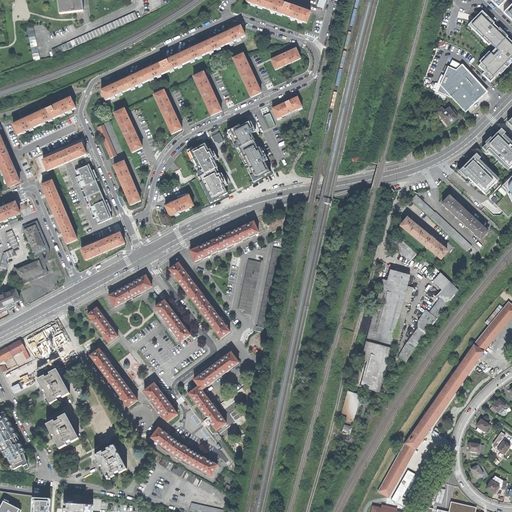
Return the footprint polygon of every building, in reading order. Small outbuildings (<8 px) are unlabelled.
[(59,0),(61,14),(81,11),(80,0),(59,0)] [(247,0),(247,2),(267,9),(270,0),(247,0)] [(280,2),(274,0),(270,0),(267,9),(287,16),(291,6),(280,2)] [(326,0),(319,0),(317,6),(324,9),(326,0)] [(300,9),(291,6),(287,16),(307,23),(311,13),(300,9)] [(491,44),(496,48),(479,65),(485,72),(483,74),(491,81),(499,73),(501,74),(511,62),(511,41),(493,23),(494,22),(482,10),(468,24),(490,45),(491,44)] [(135,12),(70,41),(73,47),(137,18),(135,12)] [(33,26),(26,28),(34,61),(40,59),(33,26)] [(229,32),(221,36),(225,45),(245,36),(241,27),(229,32)] [(210,41),(201,45),(206,54),(225,45),(221,36),(210,41)] [(52,49),(54,55),(73,47),(70,41),(52,49)] [(191,50),(181,54),(185,64),(206,54),(201,45),(191,50)] [(284,55),(271,61),(276,70),(301,59),(296,49),(284,55)] [(171,59),(161,64),(166,73),(185,64),(181,54),(171,59)] [(244,55),(233,59),(242,78),(252,74),(248,65),(244,55)] [(151,68),(141,73),(146,82),(166,73),(161,64),(151,68)] [(457,71),(450,68),(438,92),(452,98),(467,114),(489,92),(464,65),(457,71)] [(131,77),(122,82),(126,91),(146,82),(141,73),(131,77)] [(204,73),(194,78),(203,97),(213,92),(209,83),(204,73)] [(257,84),(252,74),(242,78),(251,98),(261,93),(257,84)] [(106,101),(126,91),(122,82),(111,87),(101,91),(106,101)] [(164,91),(154,96),(163,115),(173,110),(169,101),(164,91)] [(217,102),(213,92),(203,97),(211,116),(221,112),(217,102)] [(445,101),(446,97),(435,92),(433,96),(445,101)] [(285,104),(273,109),(277,119),(290,113),(302,107),(297,98),(285,104)] [(60,103),(51,108),(56,118),(75,109),(71,99),(60,103)] [(42,112),(32,116),(37,126),(56,118),(51,108),(42,112)] [(452,124),(457,120),(453,114),(455,112),(454,110),(451,112),(450,109),(446,112),(443,108),(436,114),(446,128),(452,124)] [(125,110),(115,114),(123,134),(134,129),(129,120),(125,110)] [(178,121),(173,110),(163,115),(172,134),(182,130),(178,121)] [(270,113),(263,116),(268,129),(276,126),(270,113)] [(37,126),(32,116),(23,121),(13,125),(18,135),(37,126)] [(227,132),(254,184),(257,182),(256,181),(260,178),(261,179),(271,174),(264,161),(267,160),(263,151),(262,152),(260,147),(258,148),(254,141),(256,140),(253,133),(255,132),(251,125),(250,126),(249,123),(240,127),(239,125),(227,132)] [(104,126),(97,128),(111,159),(117,156),(104,126)] [(138,139),(134,129),(123,134),(132,153),(143,148),(138,139)] [(510,134),(505,130),(485,150),(490,154),(491,153),(511,172),(511,170),(511,139),(508,136),(510,134)] [(219,132),(212,136),(215,142),(218,143),(218,144),(224,141),(219,132)] [(2,143),(0,143),(0,164),(1,167),(11,163),(7,154),(8,153),(8,152),(7,150),(6,151),(2,143)] [(198,178),(211,204),(223,198),(222,197),(228,194),(225,187),(228,185),(227,183),(230,182),(227,175),(223,177),(222,174),(220,175),(217,169),(218,168),(215,162),(220,160),(213,147),(208,150),(205,144),(190,152),(189,151),(188,152),(196,169),(198,168),(200,172),(198,172),(201,177),(198,178)] [(72,149),(62,153),(67,163),(86,155),(82,145),(72,149)] [(67,163),(62,153),(53,157),(43,161),(47,172),(67,163)] [(488,195),(502,181),(482,161),(484,160),(480,156),(463,173),(471,180),(472,179),(488,195)] [(124,162),(114,167),(122,186),(132,182),(129,173),(124,162)] [(11,163),(1,167),(10,187),(20,183),(16,174),(17,174),(16,172),(16,170),(14,171),(11,163)] [(78,178),(76,179),(93,219),(96,218),(98,225),(112,219),(109,212),(111,211),(107,201),(105,202),(103,198),(100,189),(97,182),(99,181),(95,171),(92,172),(89,165),(75,171),(78,178)] [(511,178),(503,187),(510,191),(511,197),(511,178)] [(50,206),(60,201),(52,182),(42,186),(46,196),(50,206)] [(137,192),(132,182),(122,186),(131,205),(141,201),(137,192)] [(411,200),(467,251),(472,246),(435,212),(416,195),(411,200)] [(177,202),(165,207),(170,217),(193,206),(189,196),(177,202)] [(442,204),(462,222),(469,214),(459,206),(450,197),(442,204)] [(59,225),(69,221),(60,201),(50,206),(54,215),(59,225)] [(0,210),(0,222),(20,214),(16,204),(7,207),(7,206),(5,207),(4,207),(4,209),(0,210)] [(462,222),(481,239),(488,232),(477,222),(469,214),(462,222)] [(421,243),(427,235),(420,230),(420,229),(418,227),(415,225),(414,225),(407,219),(401,227),(421,243)] [(77,240),(69,221),(59,225),(62,234),(67,245),(77,240)] [(29,225),(23,228),(25,232),(26,231),(30,241),(42,236),(40,231),(41,231),(40,229),(39,227),(38,228),(36,223),(30,226),(29,225)] [(190,252),(195,262),(258,233),(253,223),(246,226),(245,226),(244,226),(242,227),(243,228),(230,234),(230,233),(228,234),(227,234),(227,235),(214,241),(214,240),(212,241),(211,241),(211,242),(199,248),(198,247),(197,248),(195,249),(190,252)] [(6,233),(13,249),(19,246),(12,230),(6,233)] [(110,238),(100,242),(105,253),(124,244),(120,234),(110,238)] [(409,261),(416,254),(394,234),(387,241),(409,261)] [(434,241),(427,235),(421,243),(441,259),(447,252),(440,245),(437,242),(435,240),(434,241)] [(42,236),(30,241),(34,252),(33,252),(37,263),(38,262),(41,259),(41,253),(43,252),(43,251),(47,249),(45,245),(47,244),(46,242),(45,241),(44,241),(42,236)] [(91,246),(81,251),(85,261),(105,253),(100,242),(91,246)] [(257,326),(263,328),(279,248),(273,247),(257,326)] [(0,267),(0,270),(6,273),(8,265),(6,260),(16,255),(13,249),(3,253),(4,255),(3,255),(0,267)] [(18,269),(14,269),(14,276),(16,276),(18,280),(19,279),(21,284),(25,282),(25,283),(29,282),(28,281),(33,279),(38,276),(39,278),(42,276),(42,275),(46,273),(43,265),(45,262),(41,259),(38,262),(37,263),(18,271),(18,269)] [(237,312),(250,315),(261,262),(248,259),(237,312)] [(215,331),(221,339),(230,332),(179,264),(170,271),(177,280),(189,297),(202,314),(215,331)] [(436,275),(439,272),(433,266),(430,269),(436,275)] [(383,280),(367,341),(391,348),(395,349),(411,289),(406,288),(410,275),(400,273),(391,270),(387,281),(383,280)] [(393,366),(401,371),(415,349),(452,299),(459,291),(440,273),(432,281),(441,290),(436,296),(439,299),(432,309),(429,307),(427,310),(426,310),(418,321),(418,327),(407,341),(398,357),(399,358),(393,366)] [(108,297),(114,308),(152,287),(146,276),(137,281),(118,292),(108,297)] [(11,293),(0,297),(0,312),(8,309),(16,306),(15,302),(20,300),(16,291),(15,291),(13,285),(9,287),(11,293)] [(165,301),(155,308),(181,342),(190,336),(183,326),(171,310),(165,301)] [(511,316),(511,306),(509,303),(473,345),(483,353),(511,316)] [(108,344),(118,337),(94,305),(85,312),(90,320),(91,322),(92,323),(93,323),(103,336),(102,337),(103,338),(105,340),(108,344)] [(8,347),(13,356),(23,351),(27,359),(28,359),(29,360),(30,360),(29,358),(30,358),(26,349),(21,340),(14,344),(8,347)] [(354,385),(379,392),(391,348),(367,341),(366,341),(354,385)] [(415,450),(483,353),(473,345),(405,443),(406,443),(415,450)] [(1,363),(13,356),(8,347),(0,351),(0,365),(4,372),(6,371),(1,363)] [(128,408),(137,401),(99,350),(90,357),(96,366),(109,382),(121,399),(128,408)] [(239,363),(231,353),(220,362),(205,372),(194,381),(198,387),(201,391),(211,383),(212,384),(214,382),(214,381),(226,373),(227,372),(229,371),(230,370),(239,363)] [(45,376),(38,380),(44,391),(45,390),(46,391),(46,393),(45,393),(51,404),(58,400),(57,398),(62,396),(63,398),(71,394),(57,370),(50,374),(51,375),(46,378),(45,376)] [(167,422),(177,415),(173,409),(173,408),(172,406),(171,405),(170,405),(161,393),(160,391),(159,390),(154,384),(144,391),(167,422)] [(226,424),(201,391),(198,387),(188,394),(197,405),(209,421),(216,431),(226,424)] [(342,433),(350,435),(351,432),(351,431),(351,429),(352,429),(354,423),(356,424),(364,396),(347,391),(338,423),(342,424),(343,420),(345,421),(342,433)] [(495,413),(498,411),(501,414),(505,411),(503,409),(506,406),(505,406),(507,404),(503,400),(501,402),(499,399),(492,406),(490,408),(495,413)] [(7,416),(4,412),(0,413),(0,443),(1,445),(2,445),(5,451),(4,451),(14,470),(22,465),(25,470),(29,468),(23,450),(22,447),(20,443),(19,443),(16,438),(17,437),(15,433),(15,432),(12,426),(9,420),(8,420),(6,416),(7,416)] [(54,421),(47,425),(53,436),(54,435),(55,436),(55,437),(54,438),(60,449),(67,445),(66,443),(71,441),(72,442),(80,438),(66,414),(59,418),(60,420),(55,423),(54,421)] [(476,430),(482,434),(484,431),(485,432),(486,432),(488,433),(491,429),(489,427),(490,426),(481,420),(479,423),(477,426),(478,427),(476,430)] [(191,466),(211,476),(217,465),(207,460),(206,459),(205,459),(204,458),(203,458),(198,455),(187,449),(187,448),(185,447),(184,446),(177,442),(168,436),(168,435),(167,434),(166,433),(165,433),(159,429),(151,439),(171,453),(191,466)] [(510,444),(506,441),(505,442),(504,441),(502,444),(499,442),(494,447),(495,448),(493,450),(495,452),(497,450),(504,454),(509,448),(510,446),(509,445),(510,444)] [(378,492),(388,497),(413,454),(415,450),(406,443),(378,492)] [(472,455),(479,456),(479,453),(480,444),(470,443),(469,446),(468,451),(472,452),(472,455)] [(119,473),(127,469),(114,445),(107,449),(108,451),(103,454),(102,452),(95,455),(99,464),(108,480),(115,476),(113,474),(118,471),(119,473)] [(169,470),(173,464),(163,458),(159,465),(169,470)] [(181,477),(184,471),(175,465),(171,471),(181,477)] [(478,482),(484,479),(482,476),(483,475),(478,465),(471,469),(474,475),(478,482)] [(408,470),(393,500),(406,507),(409,500),(405,498),(417,475),(408,470)] [(196,486),(200,479),(186,472),(183,479),(196,486)] [(501,491),(506,490),(507,480),(502,480),(494,476),(493,478),(491,481),(487,489),(492,492),(495,493),(499,485),(501,486),(501,491)] [(198,486),(230,503),(233,497),(201,480),(198,486)] [(224,491),(229,494),(232,488),(227,485),(224,491)] [(49,511),(50,500),(33,499),(32,511),(49,511)] [(4,502),(0,509),(0,511),(20,511),(21,511),(4,502)] [(93,511),(93,504),(69,503),(69,508),(65,508),(65,511),(93,511)]
